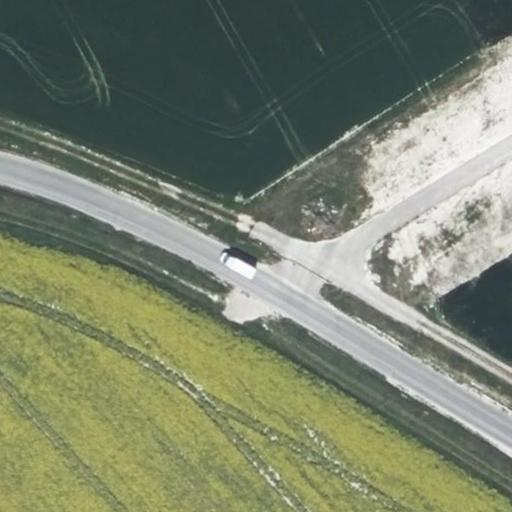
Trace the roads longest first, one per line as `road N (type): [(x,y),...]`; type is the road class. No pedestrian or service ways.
road 1 (tertiary): [(511,435),(278,295),(158,233),(0,169)]
road 2 (track): [(0,122),(244,230)]
road 3 (track): [(511,378),(405,315)]
